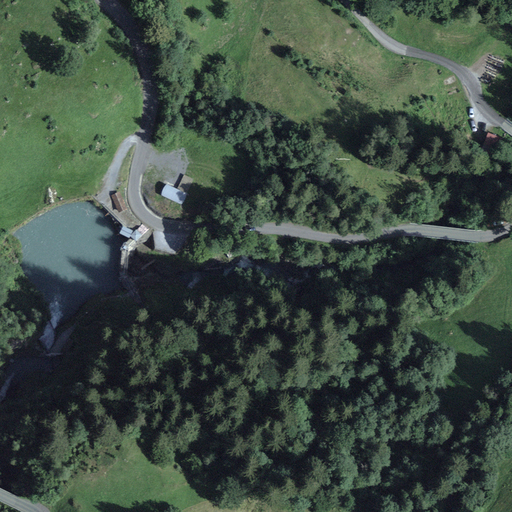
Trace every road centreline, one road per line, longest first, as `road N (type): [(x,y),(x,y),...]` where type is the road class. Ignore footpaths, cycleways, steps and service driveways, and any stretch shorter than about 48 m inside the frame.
road 1 (unclassified): [(511,229),(478,235),(410,228),(343,238),(147,218),(134,189),(152,103),(150,71),(109,0)]
road 2 (unclassified): [(342,0),(396,48),(460,70),(503,122)]
